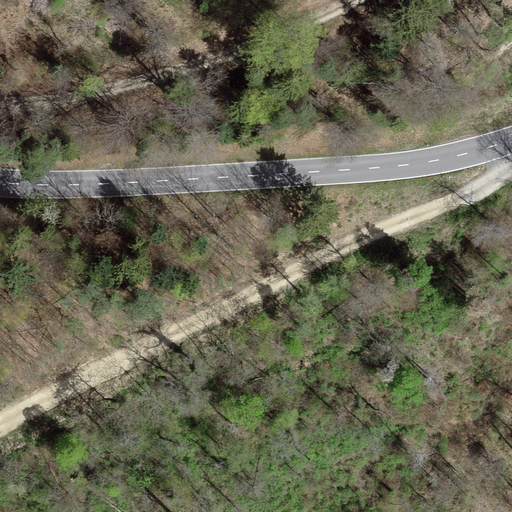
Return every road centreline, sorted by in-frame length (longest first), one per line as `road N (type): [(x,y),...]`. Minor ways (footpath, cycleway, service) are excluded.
road 1 (track): [(0,424),(339,246),(492,178),(510,159),(509,141)]
road 2 (tertiary): [(0,181),(111,183),(432,162),(511,140)]
road 3 (track): [(0,103),(41,103),(160,75),(350,0)]
